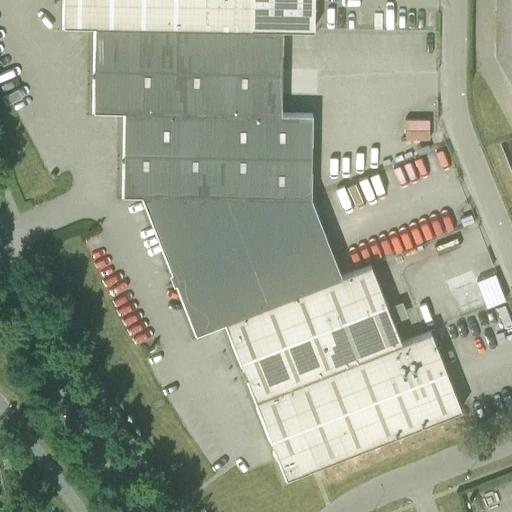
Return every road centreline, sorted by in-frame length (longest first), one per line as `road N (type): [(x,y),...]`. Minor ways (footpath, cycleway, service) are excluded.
road 1 (tertiary): [(144,511),(67,393),(0,257)]
road 2 (unclassified): [(511,260),(457,126),(454,0)]
road 3 (unclassified): [(339,511),(376,489),(511,440)]
